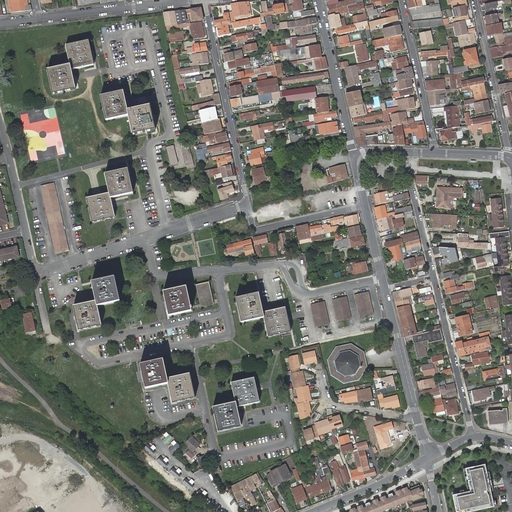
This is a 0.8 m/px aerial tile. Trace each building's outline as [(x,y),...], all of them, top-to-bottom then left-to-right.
[(32,10),(31,4),(28,5),(25,5),(24,0),(9,0),(11,12),(27,11),(32,10)] [(303,10),(301,0),(297,0),(292,1),(293,5),(289,6),(290,9),(288,9),(289,12),(303,10)] [(364,8),(362,0),(350,0),(338,3),(337,0),(334,0),(327,2),(330,15),(335,14),(335,15),(339,14),(344,13),(356,10),(362,9),(364,8)] [(407,0),(409,9),(421,7),(419,0),(407,0)] [(230,23),(233,23),(235,22),(234,18),(249,15),(246,2),(232,4),(233,12),(228,13),(230,23)] [(288,12),(288,10),(287,3),(284,3),(273,5),(274,14),(288,12)] [(441,11),(440,4),(421,7),(409,9),(411,15),(441,11)] [(464,5),(453,8),(456,18),(453,19),(454,23),(467,20),(466,17),(468,16),(467,11),(466,11),(464,5)] [(191,9),(193,21),(203,20),(201,8),(191,9)] [(356,23),(367,21),(364,8),(362,9),(364,14),(354,16),(356,23)] [(191,9),(175,11),(177,23),(179,23),(179,25),(181,25),(186,24),(190,24),(193,23),(193,21),(191,9)] [(164,12),(167,27),(170,26),(179,25),(179,23),(177,23),(175,11),(164,12)] [(224,19),(214,21),(215,26),(217,26),(223,25),(226,24),(227,24),(230,23),(228,13),(223,14),(224,19)] [(328,15),(331,29),(335,28),(338,27),(342,26),(339,14),(335,15),(335,14),(330,15),(328,15)] [(498,14),(485,17),(486,18),(486,20),(484,21),(485,26),(498,24),(497,20),(498,18),(498,16),(498,14)] [(260,22),(262,29),(266,28),(264,16),(235,22),(233,23),(234,27),(260,22)] [(271,16),(267,16),(268,31),(296,27),(312,25),(317,24),(316,18),(297,21),(279,24),(280,26),(276,26),(275,24),(271,24),(271,16)] [(398,20),(397,16),(382,19),(374,21),(375,25),(398,20)] [(414,29),(445,26),(443,19),(412,22),(414,29)] [(471,24),(470,20),(469,20),(467,20),(454,23),(457,36),(467,34),(465,25),(471,24)] [(365,26),(367,31),(369,30),(367,21),(356,23),(354,23),(354,24),(338,28),(339,34),(356,30),(355,28),(365,26)] [(190,24),(186,24),(186,26),(190,26),(193,39),(204,36),(201,23),(194,24),(190,24)] [(498,24),(485,26),(487,31),(488,31),(489,36),(502,33),(500,23),(498,24)] [(227,24),(226,24),(223,25),(217,26),(219,35),(229,34),(227,24)] [(312,25),(296,27),(297,30),(298,30),(299,30),(300,33),(300,35),(313,33),(312,25)] [(401,35),(402,35),(400,25),(385,29),(387,38),(401,35)] [(178,32),(169,34),(170,40),(173,40),(174,42),(184,39),(182,34),(179,35),(178,32)] [(252,32),(232,37),(233,43),(237,42),(236,40),(238,39),(247,38),(247,39),(254,37),(252,32)] [(430,32),(420,34),(423,46),(433,44),(430,32)] [(462,37),(464,46),(475,43),(473,34),(462,37)] [(506,34),(495,36),(497,45),(506,43),(506,44),(507,44),(511,43),(511,37),(507,38),(506,34)] [(286,46),(271,48),(271,52),(281,50),(290,49),(289,46),(292,45),(316,42),(315,35),(298,37),(298,36),(291,37),(291,38),(285,39),(286,46)] [(387,38),(375,41),(376,47),(389,44),(391,44),(393,51),(404,49),(401,35),(387,38)] [(350,45),(350,46),(358,45),(357,41),(349,43),(348,36),(339,38),(341,47),(350,45)] [(53,95),(62,93),(75,90),(71,70),(93,66),(88,42),(65,47),(70,66),(48,71),(53,95)] [(170,44),(170,48),(175,48),(175,51),(181,50),(181,47),(185,47),(184,42),(170,44)] [(205,43),(195,45),(195,46),(190,47),(191,52),(196,51),(196,52),(207,50),(205,43)] [(506,44),(501,46),(496,47),(490,48),(492,57),(501,56),(500,52),(502,51),(508,50),(511,50),(511,49),(511,44),(510,45),(507,45),(507,44),(506,44)] [(290,49),(281,50),(281,57),(310,53),(311,59),(318,58),(321,58),(319,45),(310,46),(310,47),(296,48),(296,49),(290,49)] [(366,45),(355,47),(358,59),(359,63),(369,60),(369,57),(366,45)] [(475,48),(464,50),(468,65),(478,62),(475,48)] [(224,52),(226,62),(248,58),(248,55),(240,56),(239,56),(239,57),(238,58),(236,50),(224,52)] [(195,53),(191,54),(193,62),(190,63),(190,65),(209,64),(207,53),(195,53)] [(394,60),(393,57),(387,59),(388,63),(393,62),(394,65),(398,65),(398,68),(408,66),(406,57),(396,59),(396,60),(394,60)] [(307,60),(297,61),(297,64),(308,62),(313,62),(315,61),(317,71),(322,71),(327,69),(325,58),(321,58),(318,58),(311,59),(307,60)] [(248,59),(229,63),(230,68),(250,64),(248,59)] [(379,71),(376,60),(349,67),(345,67),(349,85),(359,83),(357,70),(376,66),(376,67),(375,68),(376,71),(379,71)] [(274,66),(277,77),(277,78),(277,79),(280,79),(282,78),(282,79),(285,79),(284,75),(282,75),(281,65),(283,65),(283,66),(292,64),(297,64),(297,61),(274,65),(274,66)] [(421,62),(422,66),(427,66),(428,74),(424,74),(424,77),(429,76),(438,75),(437,62),(432,62),(432,61),(421,62)] [(179,69),(177,69),(179,84),(191,82),(190,79),(185,80),(185,78),(185,74),(195,73),(199,72),(198,66),(193,67),(179,69)] [(251,70),(238,73),(239,78),(252,76),(261,74),(271,72),(272,75),(273,75),(274,78),(277,77),(274,66),(270,67),(251,70)] [(458,73),(469,70),(468,66),(454,69),(455,74),(456,73),(458,73)] [(402,70),(396,71),(398,82),(411,79),(414,79),(412,67),(401,69),(402,70)] [(375,87),(382,86),(379,73),(379,72),(372,74),(375,87)] [(280,79),(277,79),(278,82),(282,81),(282,83),(303,81),(325,78),(324,73),(323,73),(323,74),(303,76),(300,76),(291,77),(291,78),(285,79),(282,79),(282,78),(280,79)] [(478,79),(462,82),(463,86),(461,86),(460,80),(458,73),(456,73),(459,88),(462,87),(470,86),(472,85),(484,83),(483,78),(478,79)] [(450,75),(448,75),(448,77),(450,77),(452,85),(456,84),(455,75),(450,75)] [(477,76),(460,80),(461,86),(463,86),(462,82),(478,79),(477,76)] [(230,87),(232,99),(234,99),(240,98),(242,98),(243,98),(241,90),(258,87),(260,95),(270,93),(273,92),(280,91),(278,82),(277,79),(277,78),(265,81),(230,87)] [(211,79),(203,81),(205,93),(213,91),(211,79)] [(229,83),(230,87),(249,83),(248,79),(232,82),(232,83),(229,83)] [(412,87),(411,79),(398,82),(398,84),(400,83),(401,90),(412,87)] [(443,79),(425,81),(427,91),(444,89),(443,79)] [(511,81),(498,85),(500,93),(505,92),(511,90),(511,81)] [(198,82),(180,85),(180,89),(185,89),(186,89),(187,90),(196,88),(196,87),(199,86),(198,82)] [(487,100),(484,83),(472,85),(472,87),(475,87),(476,93),(474,94),(474,96),(477,95),(478,102),(487,100)] [(314,88),(281,92),(282,101),(316,98),(315,93),(314,88)] [(414,93),(412,88),(392,93),(392,97),(397,96),(397,97),(414,93)] [(427,91),(430,106),(445,104),(444,95),(445,95),(444,90),(444,89),(427,91)] [(364,105),(362,98),(360,91),(346,94),(349,108),(364,105)] [(107,120),(129,115),(124,92),(102,96),(107,120)] [(207,101),(208,102),(220,99),(219,93),(201,97),(202,101),(204,100),(204,101),(207,101)] [(232,99),(230,100),(231,104),(241,102),(241,104),(252,102),(259,101),(271,99),(270,93),(260,95),(243,98),(242,98),(240,98),(234,99),(232,99)] [(415,108),(413,97),(395,100),(396,104),(399,103),(400,109),(403,109),(404,109),(415,108)] [(315,99),(317,114),(318,114),(328,112),(326,98),(315,99)] [(221,104),(220,99),(208,102),(192,106),(193,110),(199,108),(200,110),(213,107),(213,106),(221,104)] [(478,102),(469,104),(470,108),(475,107),(477,113),(489,111),(487,100),(478,102)] [(364,105),(349,108),(352,118),(354,117),(368,115),(365,105),(364,105)] [(456,127),(459,126),(458,110),(457,105),(455,106),(445,107),(446,111),(448,111),(449,127),(451,127),(456,127)] [(134,136),(156,131),(151,107),(129,112),(134,136)] [(213,107),(200,110),(203,122),(206,122),(217,119),(213,107)] [(241,120),(246,119),(255,117),(259,116),(258,111),(240,114),(241,120)] [(317,114),(314,115),(315,120),(317,120),(318,123),(327,121),(327,118),(331,118),(336,117),(335,111),(328,112),(318,114),(317,114)] [(368,115),(354,117),(355,123),(366,120),(367,122),(374,121),(373,118),(383,117),(384,123),(390,122),(388,111),(382,112),(368,115)] [(406,112),(404,113),(405,119),(407,119),(408,123),(414,122),(414,117),(407,118),(406,112)] [(392,122),(392,126),(402,124),(404,124),(407,124),(408,123),(407,119),(405,119),(404,113),(402,113),(392,115),(392,122)] [(315,120),(314,115),(309,116),(310,122),(314,121),(314,123),(318,123),(317,120),(315,120)] [(490,122),(492,121),(491,116),(472,119),(473,124),(490,122)] [(206,122),(209,134),(222,131),(219,119),(218,119),(217,119),(206,122)] [(427,137),(424,121),(414,123),(413,123),(411,125),(408,125),(407,124),(404,124),(402,124),(404,134),(417,132),(418,138),(427,137)] [(257,140),(265,138),(265,137),(264,137),(262,130),(262,128),(267,126),(268,131),(274,130),(273,125),(272,122),(251,126),(252,130),(253,129),(254,129),(257,140)] [(338,131),(337,122),(327,123),(319,125),(320,134),(325,133),(338,131)] [(392,122),(390,122),(384,123),(354,127),(356,138),(365,137),(366,137),(365,134),(381,131),(383,139),(378,140),(379,145),(406,146),(404,134),(402,124),(392,126),(392,122)] [(473,124),(472,124),(466,125),(467,129),(473,129),(474,132),(478,131),(478,128),(482,127),(484,133),(492,132),(490,122),(473,124)] [(435,129),(436,133),(441,133),(443,141),(457,138),(456,132),(452,132),(451,129),(447,129),(447,128),(435,129)] [(215,134),(210,135),(203,137),(204,141),(211,140),(216,139),(217,142),(227,140),(225,132),(215,134)] [(289,134),(281,135),(282,144),(290,142),(289,134)] [(365,137),(356,138),(358,145),(361,145),(375,145),(373,139),(370,139),(369,143),(367,143),(365,137)] [(188,142),(181,143),(187,168),(194,166),(188,142)] [(231,152),(229,142),(211,147),(211,148),(201,150),(195,151),(198,161),(205,159),(204,154),(212,152),(224,150),(225,153),(231,152)] [(173,145),(166,147),(171,165),(177,163),(173,145)] [(250,160),(266,156),(267,156),(273,155),(273,151),(266,153),(266,154),(262,155),(264,154),(264,151),(261,152),(260,150),(262,150),(261,148),(250,151),(251,154),(249,155),(250,160)] [(216,157),(212,157),(213,160),(216,159),(218,167),(219,167),(220,167),(220,166),(227,165),(227,162),(228,162),(228,160),(231,159),(230,154),(216,157)] [(273,155),(267,156),(268,163),(276,162),(274,154),(273,155)] [(266,156),(250,160),(251,165),(261,162),(261,161),(266,160),(266,164),(268,163),(267,156),(266,156)] [(233,176),(231,164),(227,165),(220,166),(220,167),(223,178),(233,176)] [(344,165),(330,168),(330,173),(331,175),(327,176),(328,184),(347,178),(344,165)] [(218,167),(201,171),(203,178),(212,176),(212,172),(217,171),(220,170),(219,167),(218,167)] [(257,179),(258,184),(266,182),(266,185),(273,182),(272,175),(265,176),(263,167),(252,170),(254,179),(257,179)] [(135,195),(129,171),(106,176),(111,195),(111,200),(135,195)] [(416,184),(426,185),(426,179),(426,176),(417,176),(417,179),(416,184)] [(224,188),(217,190),(220,199),(227,197),(226,193),(234,191),(231,181),(223,184),(224,188)] [(54,182),(40,185),(55,253),(69,251),(54,182)] [(0,226),(8,224),(0,187),(0,226)] [(437,188),(436,209),(449,209),(449,198),(453,198),(462,199),(463,189),(437,188)] [(267,191),(257,194),(259,205),(270,202),(267,191)] [(387,191),(374,194),(377,205),(386,203),(390,203),(389,200),(388,194),(387,191)] [(395,202),(409,199),(408,193),(393,197),(395,202)] [(92,223),(115,218),(111,200),(111,195),(88,200),(92,223)] [(495,221),(495,229),(496,229),(505,228),(503,213),(501,200),(502,199),(501,199),(492,200),(492,201),(494,214),(495,221)] [(395,212),(387,215),(385,207),(375,209),(378,220),(389,217),(391,217),(394,216),(396,216),(412,211),(411,207),(395,210),(395,212)] [(345,226),(346,229),(348,228),(359,226),(357,215),(351,216),(351,217),(348,218),(350,225),(345,226)] [(451,216),(433,215),(432,221),(432,228),(443,229),(443,226),(450,226),(451,216)] [(344,219),(343,217),(330,220),(331,226),(335,225),(335,223),(344,222),(344,219)] [(378,220),(377,221),(379,231),(388,229),(388,231),(394,229),(392,221),(391,217),(389,217),(378,220)] [(392,221),(394,229),(403,227),(401,219),(395,220),(392,221)] [(296,229),(299,241),(311,239),(311,237),(309,228),(308,224),(305,225),(304,227),(302,228),(300,226),(296,227),(296,229)] [(233,238),(246,235),(244,225),(231,228),(233,238)] [(321,226),(309,228),(311,237),(323,234),(326,234),(325,231),(325,230),(322,230),(321,226)] [(362,237),(359,226),(348,228),(349,232),(347,232),(349,240),(362,237)] [(338,231),(334,232),(336,242),(342,241),(343,241),(343,238),(340,239),(338,231)] [(419,240),(417,232),(399,237),(399,240),(385,243),(386,249),(387,249),(389,248),(399,246),(404,244),(419,240)] [(489,240),(497,239),(499,253),(499,259),(500,260),(501,268),(494,269),(494,274),(506,272),(505,268),(509,267),(506,238),(511,238),(510,232),(488,235),(489,240)] [(278,240),(280,251),(287,249),(284,234),(279,235),(280,240),(278,240)] [(467,249),(475,249),(480,249),(487,249),(487,244),(476,243),(473,243),(473,241),(468,241),(468,234),(458,234),(457,247),(467,248),(467,249)] [(253,238),(257,254),(257,257),(262,256),(261,253),(259,245),(262,244),(268,243),(266,235),(253,238)] [(364,245),(362,237),(349,240),(344,241),(343,241),(342,241),(344,249),(364,245)] [(227,252),(252,246),(251,240),(226,246),(226,249),(227,252)] [(342,241),(336,242),(335,242),(337,251),(344,249),(342,241)] [(420,249),(418,241),(405,245),(407,252),(420,249)] [(269,244),(271,256),(278,256),(276,243),(269,244)] [(17,246),(0,249),(0,260),(19,256),(17,246)] [(224,253),(223,253),(225,258),(246,253),(246,256),(254,254),(252,246),(227,252),(224,253)] [(399,246),(389,248),(393,261),(396,260),(398,268),(403,267),(401,259),(402,259),(399,246)] [(454,248),(438,248),(443,267),(458,263),(454,248)] [(480,249),(482,258),(490,256),(488,249),(487,249),(480,249)] [(418,266),(424,265),(422,257),(413,259),(416,267),(418,266)] [(482,258),(476,259),(478,268),(485,266),(482,258)] [(411,268),(416,267),(413,259),(404,262),(406,270),(410,268),(411,268)] [(352,275),(367,271),(365,263),(356,265),(353,266),(354,271),(352,272),(352,275)] [(510,277),(501,278),(502,280),(503,288),(503,292),(503,295),(505,306),(511,305),(511,291),(510,279),(510,277)] [(119,302),(114,278),(92,283),(96,302),(73,307),(79,331),(101,326),(97,307),(119,302)] [(446,294),(470,289),(469,283),(463,284),(464,287),(456,289),(454,280),(443,282),(446,294)] [(213,306),(207,283),(194,286),(199,309),(213,306)] [(190,312),(185,288),(163,293),(168,317),(190,312)] [(396,292),(397,299),(410,296),(408,289),(396,292)] [(368,292),(355,295),(359,316),(373,313),(368,292)] [(458,295),(450,297),(452,304),(465,301),(463,293),(458,294),(458,295)] [(258,294),(236,299),(241,322),(264,318),(268,337),(290,332),(285,308),(263,312),(258,294)] [(21,306),(30,304),(28,296),(19,298),(21,306)] [(346,296),(333,300),(338,321),(351,318),(346,296)] [(397,299),(395,300),(397,308),(413,304),(411,296),(410,296),(397,299)] [(496,296),(485,298),(487,309),(493,308),(492,302),(497,301),(496,296)] [(12,308),(10,299),(1,301),(3,310),(12,308)] [(325,301),(311,305),(315,326),(329,323),(325,301)] [(413,304),(397,308),(400,318),(416,314),(413,304)] [(26,333),(35,331),(32,313),(22,315),(26,333)] [(400,318),(402,328),(419,324),(416,314),(400,318)] [(468,315),(455,318),(460,337),(473,334),(468,315)] [(405,338),(412,336),(421,334),(419,324),(402,328),(405,338)] [(443,340),(440,329),(432,331),(428,332),(422,333),(421,334),(412,336),(414,344),(423,342),(427,341),(428,344),(443,340)] [(461,341),(455,343),(458,357),(469,354),(479,352),(487,350),(486,349),(486,347),(489,346),(487,338),(480,339),(473,341),(472,338),(467,339),(468,342),(462,343),(461,341)] [(423,342),(414,344),(418,359),(426,356),(424,347),(428,346),(428,344),(427,341),(423,342)] [(360,354),(363,351),(351,343),(336,346),(328,359),(332,374),(338,378),(345,382),(359,378),(367,366),(367,365),(362,365),(360,354)] [(315,351),(303,353),(305,364),(314,362),(314,364),(318,363),(315,351)] [(488,352),(472,354),(473,359),(474,358),(475,364),(489,362),(488,352)] [(292,373),(300,371),(299,368),(301,367),(298,354),(289,356),(292,370),(292,373)] [(163,362),(140,367),(145,391),(168,386),(172,405),(195,400),(189,377),(167,381),(163,362)] [(499,378),(503,378),(507,377),(506,362),(500,364),(501,369),(483,372),(485,381),(499,378)] [(433,365),(423,366),(424,376),(435,374),(435,369),(437,368),(436,365),(438,365),(438,363),(433,363),(433,365)] [(291,373),(294,388),(296,388),(306,386),(305,379),(303,379),(301,371),(300,371),(292,373),(291,373)] [(381,380),(384,389),(394,386),(392,377),(381,380)] [(259,402),(254,378),(231,383),(236,402),(213,407),(219,431),(241,426),(237,407),(259,402)] [(433,379),(418,383),(420,390),(435,386),(433,379)] [(455,391),(453,384),(446,385),(439,387),(438,387),(440,394),(443,393),(446,393),(455,391)] [(508,391),(507,384),(500,386),(500,389),(504,388),(504,390),(503,390),(504,397),(509,396),(509,391),(508,391)] [(310,393),(309,389),(308,385),(306,386),(296,388),(299,398),(300,403),(309,401),(310,401),(308,393),(310,393)] [(358,400),(358,401),(358,402),(365,400),(365,398),(372,397),(369,387),(355,390),(358,400)] [(440,394),(438,387),(432,389),(432,391),(427,392),(424,393),(425,398),(432,396),(440,394)] [(489,388),(472,391),(474,402),(487,400),(486,398),(491,397),(489,388)] [(345,402),(358,400),(355,390),(339,394),(340,401),(344,400),(345,402)] [(379,400),(381,407),(384,406),(385,408),(391,406),(399,404),(397,395),(383,399),(382,394),(377,395),(379,400)] [(433,400),(431,401),(434,414),(436,413),(437,417),(445,415),(444,411),(444,410),(441,401),(441,398),(433,400)] [(452,400),(447,401),(448,405),(446,405),(448,416),(458,414),(457,403),(456,403),(453,404),(452,400)] [(297,404),(300,419),(310,417),(309,412),(309,409),(310,408),(309,401),(300,403),(297,404)] [(489,425),(502,423),(501,411),(487,414),(489,425)] [(331,416),(328,417),(328,419),(329,420),(332,431),(334,435),(337,433),(336,428),(343,425),(340,415),(335,416),(332,417),(331,416)] [(324,420),(315,423),(316,426),(316,427),(319,435),(332,431),(329,420),(324,422),(324,420)] [(314,438),(320,437),(319,435),(316,427),(316,426),(311,428),(311,429),(307,430),(302,431),(306,441),(314,438)] [(387,432),(385,428),(373,432),(375,436),(377,436),(382,451),(392,447),(387,432)] [(329,438),(330,439),(325,441),(328,446),(333,444),(333,446),(338,443),(334,435),(329,438)] [(338,437),(343,453),(352,450),(348,435),(338,437)] [(200,444),(191,436),(185,444),(191,449),(187,454),(192,458),(198,450),(196,448),(200,444)] [(367,460),(364,449),(367,448),(365,441),(356,444),(357,448),(357,450),(357,451),(359,457),(360,462),(367,460)] [(155,451),(148,444),(144,448),(152,455),(155,451)] [(320,446),(306,452),(308,457),(322,452),(320,446)] [(360,462),(359,457),(357,451),(357,450),(354,451),(355,458),(358,469),(350,471),(353,480),(359,479),(362,478),(362,481),(365,480),(364,478),(360,462)] [(347,471),(344,466),(342,467),(338,455),(335,456),(336,459),(345,483),(349,481),(350,481),(347,471)] [(204,456),(198,458),(201,467),(207,465),(204,456)] [(168,464),(160,457),(157,460),(165,468),(168,464)] [(336,459),(332,460),(334,466),(336,465),(337,469),(333,470),(339,485),(345,483),(336,459)] [(319,460),(312,462),(317,473),(310,476),(313,483),(310,485),(310,483),(307,485),(305,480),(302,481),(304,487),(306,487),(308,490),(309,495),(310,497),(331,490),(331,488),(328,479),(332,478),(331,473),(328,463),(322,465),(321,465),(319,460)] [(367,462),(367,460),(360,462),(364,478),(376,475),(374,469),(369,470),(367,462)] [(288,470),(295,467),(292,462),(290,462),(290,461),(285,462),(288,470)] [(468,489),(451,493),(455,511),(470,511),(495,507),(485,465),(464,470),(468,489)] [(286,466),(280,469),(285,481),(292,477),(286,466)] [(181,475),(173,467),(170,471),(178,478),(181,475)] [(285,481),(280,469),(268,475),(273,486),(285,481)] [(256,477),(255,477),(246,481),(251,491),(256,488),(253,484),(258,482),(258,481),(260,480),(258,476),(256,477)] [(292,477),(273,486),(274,488),(293,479),(292,477)] [(193,485),(185,478),(182,482),(190,489),(193,485)] [(237,483),(243,493),(246,499),(249,498),(252,505),(257,503),(255,500),(253,495),(251,491),(246,481),(245,479),(237,483)] [(418,482),(341,511),(385,511),(424,497),(418,482)] [(239,498),(238,495),(243,493),(237,483),(230,486),(235,496),(236,500),(239,498)] [(296,500),(306,496),(302,488),(293,492),(296,500)] [(271,493),(270,490),(267,491),(272,499),(268,501),(268,503),(272,511),(279,508),(280,511),(279,511),(284,511),(283,511),(282,508),(280,506),(279,507),(276,500),(275,499),(271,493)] [(428,511),(426,502),(411,505),(412,511),(428,511)]
